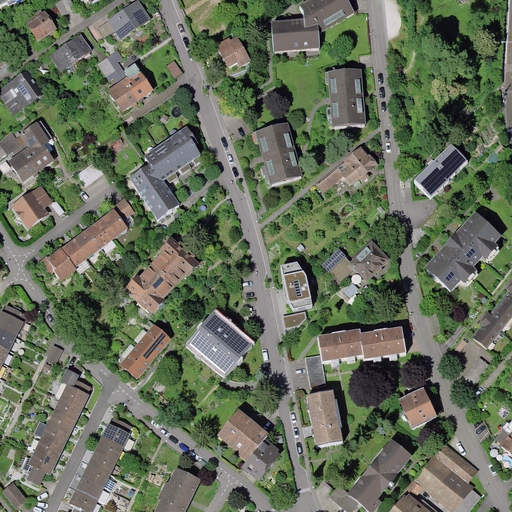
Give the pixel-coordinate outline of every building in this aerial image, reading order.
[(0,0),(0,10),(20,0),(0,0)] [(306,24),(273,26),(276,56),(322,53),(323,35),(356,16),(346,0),(318,0),(302,10),(306,16),(306,24)] [(112,22),(124,39),(151,22),(140,4),(112,22)] [(46,12),(26,25),(39,46),(59,33),(46,12)] [(237,38),(217,49),(231,76),(252,64),(237,38)] [(81,39),(50,60),(60,76),(92,55),(81,39)] [(130,69),(117,52),(96,68),(110,85),(130,69)] [(30,73),(0,93),(0,97),(15,119),(47,97),(30,73)] [(363,74),(329,77),(334,133),(368,130),(363,74)] [(130,81),(109,95),(123,115),(154,94),(143,77),(132,84),(130,81)] [(22,140),(31,151),(9,167),(25,189),(57,166),(46,150),(51,146),(38,128),(22,140)] [(290,128),(256,137),(271,190),(305,181),(290,128)] [(152,170),(131,183),(159,225),(183,209),(167,184),(207,157),(189,131),(145,161),(152,170)] [(375,167),(360,147),(344,160),(345,161),(316,184),(323,192),(343,177),(350,186),(360,178),(363,181),(368,178),(365,174),(375,167)] [(468,165),(452,150),(417,187),(433,202),(468,165)] [(104,175),(97,164),(78,177),(85,188),(104,175)] [(53,206),(41,189),(12,210),(29,233),(50,218),(46,211),(53,206)] [(125,201),(114,209),(124,222),(135,215),(125,201)] [(115,213),(48,261),(62,282),(130,233),(115,213)] [(504,240),(477,217),(428,273),(455,297),(504,240)] [(205,265),(176,239),(127,294),(156,319),(205,265)] [(389,261),(371,243),(351,262),(339,248),(322,264),(340,282),(355,269),(367,282),(389,261)] [(285,296),(293,312),(312,308),(305,273),(297,261),(281,264),(285,296)] [(511,324),(511,291),(474,340),(490,353),(511,324)] [(0,379),(31,318),(7,306),(0,321),(0,379)] [(285,329),(299,326),(306,318),(305,312),(283,316),(285,329)] [(193,346),(230,379),(254,351),(217,319),(193,346)] [(172,343),(154,328),(121,368),(138,383),(172,343)] [(402,328),(360,335),(364,359),(365,363),(407,356),(402,328)] [(359,331),(318,337),(321,354),(323,365),(364,359),(360,335),(359,331)] [(63,351),(54,347),(46,362),(55,366),(63,351)] [(321,354),(305,357),(311,388),(326,385),(323,365),(321,354)] [(490,368),(480,360),(462,381),(472,389),(490,368)] [(35,470),(30,482),(41,488),(47,476),(52,478),(91,398),(89,397),(93,389),(80,383),(82,379),(68,372),(57,396),(64,400),(32,468),(35,470)] [(317,448),(343,443),(333,392),(307,397),(317,448)] [(402,406),(416,430),(440,416),(426,392),(402,406)] [(220,441),(251,465),(271,438),(241,414),(220,441)] [(111,427),(109,425),(70,507),(81,511),(96,511),(132,437),(128,435),(132,428),(114,420),(111,427)] [(509,437),(503,432),(495,441),(501,446),(509,437)] [(511,438),(503,449),(511,456),(511,438)] [(416,460),(395,443),(350,498),(366,511),(380,511),(385,506),(381,503),(416,460)] [(480,474),(445,446),(393,511),(457,511),(476,488),(471,485),(480,474)] [(159,511),(187,511),(201,482),(178,472),(159,511)] [(14,486),(3,494),(17,511),(28,504),(14,486)] [(355,511),(359,508),(337,490),(329,500),(344,511),(355,511)]
